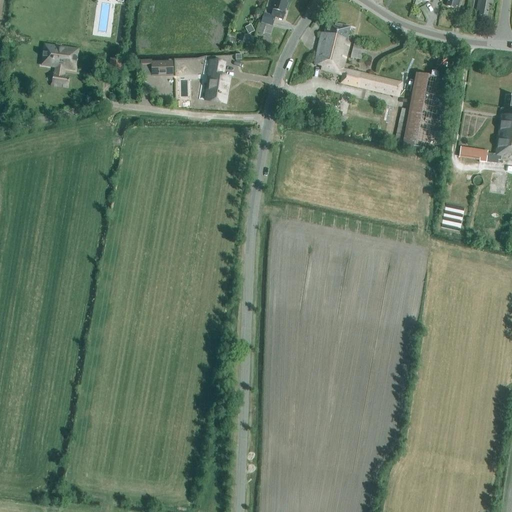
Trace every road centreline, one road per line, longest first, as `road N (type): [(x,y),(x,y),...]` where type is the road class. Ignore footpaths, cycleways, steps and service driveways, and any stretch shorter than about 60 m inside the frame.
road 1 (unclassified): [(239,511),(250,227),(268,117)]
road 2 (unclassified): [(0,131),(111,105),(268,117)]
road 3 (tertiary): [(499,45),(416,30),(360,0)]
road 4 (unclassified): [(268,117),(290,46),(320,0)]
